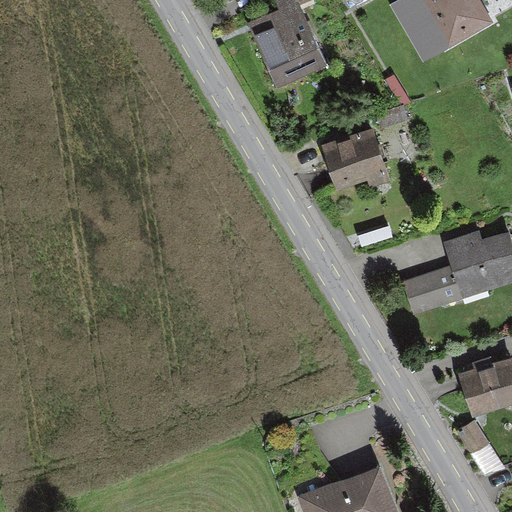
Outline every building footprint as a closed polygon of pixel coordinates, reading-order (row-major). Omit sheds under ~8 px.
[(284,0),(290,12),(252,30),(276,79),(328,54),(305,6),(316,0),(315,0),(284,0)] [(484,0),(422,0),(449,42),(494,15),(484,0)] [(370,134),(320,157),(335,191),(386,167),(370,134)] [(455,264),(399,284),(410,315),(511,279),(511,228),(508,216),(445,239),(455,264)] [(511,352),(459,377),(478,418),(511,402),(511,352)] [(474,416),(455,429),(467,446),(486,434),(474,416)] [(394,511),(374,461),(292,494),(299,511),(394,511)]
